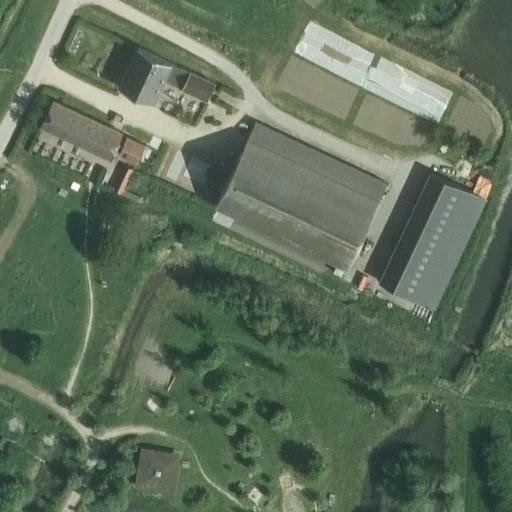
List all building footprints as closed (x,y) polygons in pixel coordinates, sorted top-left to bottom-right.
[(138,46),(118,87),(132,94),(130,98),(141,103),(143,99),(153,104),(165,78),(184,87),(190,72),(191,71),(189,70),(172,62),(138,46)] [(183,89),(208,100),(213,88),(215,84),(190,72),(184,87),(183,89)] [(53,99),(40,127),(102,156),(111,160),(124,132),(116,128),(109,125),(53,99)] [(216,204),(347,266),(386,183),(255,122),(216,204)] [(128,136),(119,154),(136,163),(145,144),(128,136)] [(126,166),(115,190),(120,193),(131,168),(126,166)] [(436,307),(487,197),(430,171),(379,280),(436,307)] [(139,450),(133,489),(174,495),(180,456),(139,450)]
